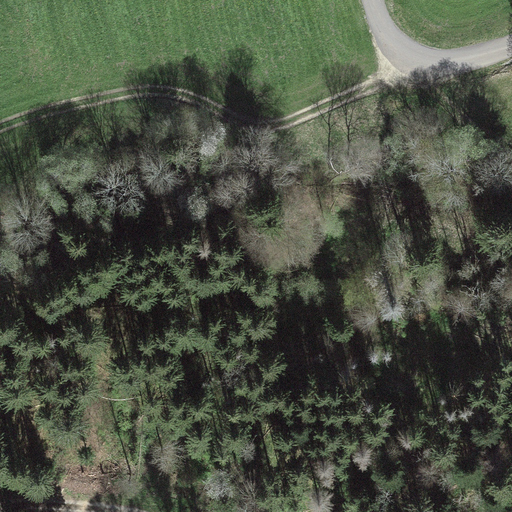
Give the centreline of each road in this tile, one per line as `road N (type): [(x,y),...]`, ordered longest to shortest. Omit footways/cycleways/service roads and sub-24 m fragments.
road 1 (track): [(0,128),(116,94),(159,90),(257,125),(278,123),(381,77),(404,57)]
road 2 (unclassified): [(511,42),(424,64),(389,39),(373,0)]
road 3 (track): [(0,505),(44,499),(128,511)]
